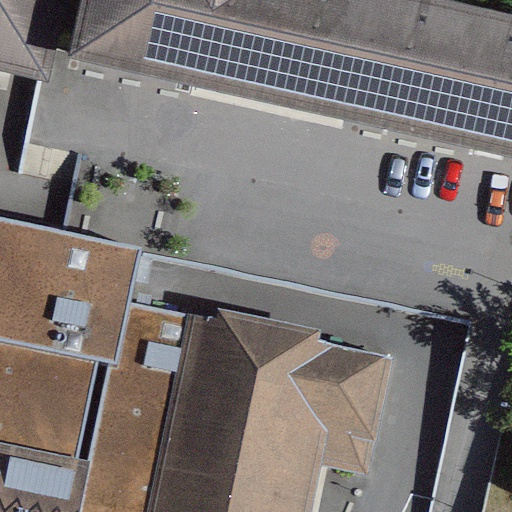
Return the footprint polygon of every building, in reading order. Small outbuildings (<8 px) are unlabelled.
[(68,0),(0,0),(0,73),(44,83),(50,84),(58,51),(68,0)] [(82,0),(71,53),(69,62),(511,160),(511,19),(426,0),(82,0)] [(65,236),(0,222),(0,342),(115,367),(128,303),(139,252),(65,236)] [(0,511),(148,511),(190,316),(128,303),(115,367),(0,342),(0,511)] [(369,475),(393,358),(190,316),(148,511),(314,511),(324,466),(369,475)]
